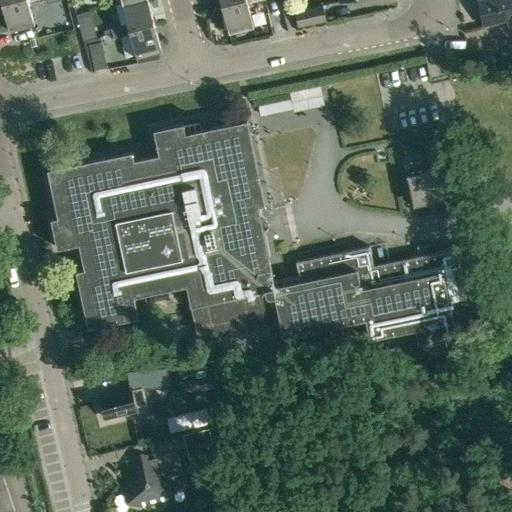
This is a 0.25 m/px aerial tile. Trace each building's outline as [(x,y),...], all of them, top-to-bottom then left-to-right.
[(28,2),(34,0),(14,0),(2,3),(10,32),(34,25),(28,2)] [(129,30),(154,23),(147,0),(128,0),(122,2),(128,24),(119,27),(122,37),(131,35),(129,30)] [(240,0),(222,5),(229,34),(254,27),(248,4),(256,1),(255,0),(240,0)] [(511,0),(487,0),(478,2),(483,24),(509,19),(511,30),(511,29),(511,0)] [(322,6),(295,12),(298,27),(326,21),(322,6)] [(161,52),(154,23),(129,30),(131,35),(137,58),(161,52)] [(122,37),(119,27),(111,29),(114,39),(122,37)] [(321,86),(289,93),(294,112),(325,105),(321,86)] [(76,271),(89,328),(139,317),(134,297),(187,286),(199,343),(281,326),(283,337),(328,327),(333,346),(415,329),(418,344),(457,336),(450,301),(467,298),(456,249),(374,266),(370,246),(297,262),(300,276),(274,281),(259,207),(266,205),(247,120),(197,131),(195,121),(154,130),(159,155),(133,160),(132,152),(48,170),(58,218),(51,219),(57,249),(79,244),(85,270),(76,271)] [(422,162),(405,165),(414,207),(415,206),(414,202),(425,200),(425,204),(427,204),(426,200),(444,196),(445,200),(446,200),(439,169),(425,172),(422,162)] [(126,373),(128,378),(131,389),(99,397),(105,418),(136,410),(135,407),(147,405),(142,388),(170,386),(172,393),(183,390),(178,368),(126,373)] [(170,402),(165,404),(154,406),(157,418),(173,414),(170,402)] [(202,445),(186,449),(190,461),(205,457),(202,445)] [(166,503),(173,477),(181,475),(176,454),(130,466),(123,490),(142,509),(166,503)] [(0,511),(15,511),(0,468),(0,511)]
